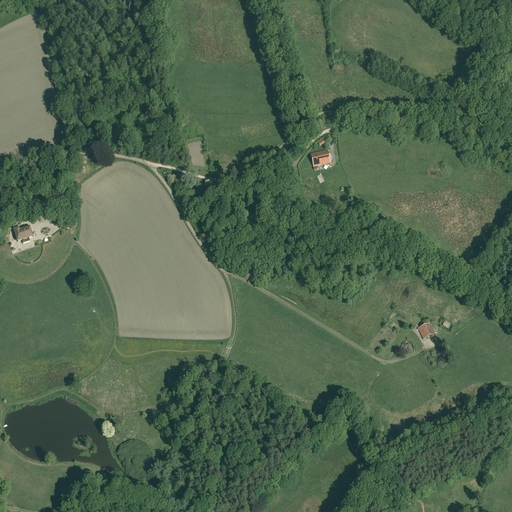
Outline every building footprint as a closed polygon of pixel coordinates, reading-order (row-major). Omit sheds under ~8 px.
[(327,151),(311,155),(313,167),(330,164),(327,151)] [(38,196),(29,200),(33,210),(42,207),(38,196)] [(49,208),(39,211),(41,218),(51,215),(49,208)] [(4,211),(2,212),(1,213),(0,215),(1,217),(2,219),(4,219),(6,219),(8,217),(8,215),(8,213),(6,212),(4,211)] [(23,228),(23,230),(20,231),(19,228),(14,230),(17,242),(22,241),(23,244),(29,241),(28,239),(33,238),(29,226),(23,228)] [(445,321),(442,325),(451,331),(454,327),(445,321)] [(430,337),(432,341),(437,339),(430,324),(418,329),(423,340),(430,337)]
